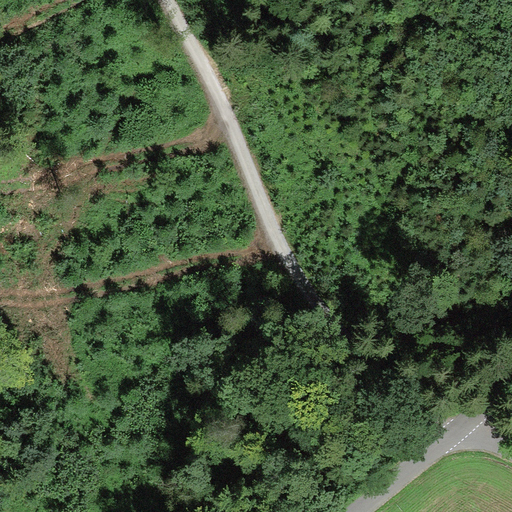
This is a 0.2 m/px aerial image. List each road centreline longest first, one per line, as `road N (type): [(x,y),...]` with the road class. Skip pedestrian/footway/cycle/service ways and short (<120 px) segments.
road 1 (track): [(466,427),(346,319),(283,247),(169,0)]
road 2 (unclassified): [(366,511),(466,427)]
